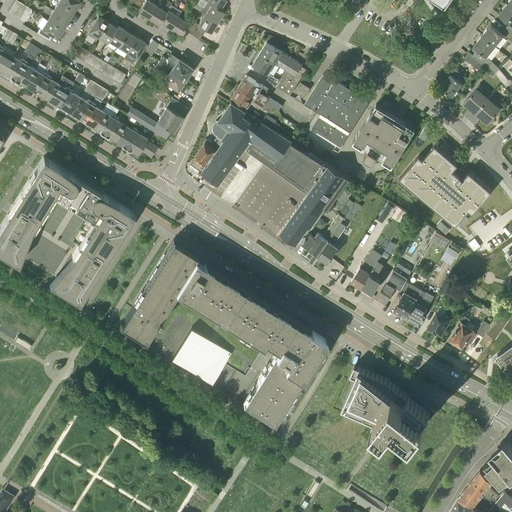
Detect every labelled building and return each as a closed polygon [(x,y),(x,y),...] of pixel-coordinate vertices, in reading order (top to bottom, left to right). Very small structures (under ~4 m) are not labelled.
[(14,15),(22,3),(17,0),(15,0),(9,12),(14,15)] [(59,0),(59,1),(74,10),(80,1),(78,0),(59,0)] [(128,0),(128,1),(140,9),(142,4),(136,0),(128,0)] [(147,0),(136,0),(142,4),(140,9),(138,12),(149,18),(157,5),(147,0)] [(208,0),(207,1),(211,4),(212,4),(220,9),(225,0),(208,0)] [(54,10),(68,19),(74,10),(59,1),(54,10)] [(19,18),(27,6),(22,3),(14,15),(19,18)] [(205,14),(217,22),(224,11),(220,9),(212,4),(211,4),(208,10),(203,7),(197,3),(194,8),(205,14)] [(510,31),(511,32),(511,5),(509,3),(499,14),(509,22),(506,27),(510,31)] [(157,5),(149,18),(159,25),(161,22),(170,7),(166,4),(163,9),(157,5)] [(161,22),(171,29),(178,16),(175,14),(178,9),(171,5),(170,7),(161,22)] [(27,6),(19,18),(24,22),(32,9),(27,6)] [(48,19),(63,28),(68,19),(54,10),(48,19)] [(211,32),(217,22),(205,14),(198,24),(196,23),(189,33),(194,36),(201,26),(205,29),(211,32)] [(98,36),(107,21),(98,15),(89,30),(98,36)] [(178,16),(171,29),(181,35),(184,30),(189,33),(196,23),(191,19),(189,23),(178,16)] [(57,38),(63,28),(48,19),(42,28),(40,27),(37,32),(49,40),(52,35),(57,38)] [(107,21),(98,36),(108,42),(109,40),(116,27),(107,21)] [(118,25),(116,27),(109,40),(118,46),(127,31),(118,25)] [(482,35),(495,46),(504,35),(491,25),(482,35)] [(201,26),(194,36),(199,39),(205,29),(201,26)] [(12,31),(7,28),(2,38),(7,41),(12,31)] [(7,41),(12,44),(18,35),(12,31),(7,41)] [(127,31),(118,46),(127,51),(136,37),(127,31)] [(486,56),(495,46),(482,35),(473,46),(486,56)] [(136,37),(127,51),(136,57),(146,42),(136,37)] [(159,44),(153,40),(150,44),(156,48),(159,44)] [(277,86),(290,94),(298,82),(301,77),(307,69),(302,65),(302,64),(267,42),(260,53),(275,63),(278,57),(282,60),(279,65),(287,70),(281,81),(277,86)] [(2,49),(0,52),(0,69),(3,72),(13,55),(16,51),(5,44),(2,49)] [(145,51),(159,61),(185,78),(188,74),(190,75),(193,70),(191,69),(192,68),(179,58),(174,64),(162,56),(163,55),(149,45),(145,51)] [(80,46),(78,49),(74,55),(83,61),(89,51),(80,46)] [(89,51),(83,61),(92,66),(98,57),(89,51)] [(481,61),(477,58),(469,52),(464,58),(475,68),(481,61)] [(275,63),(260,53),(253,64),(268,73),(275,63)] [(118,58),(113,54),(108,61),(114,64),(118,58)] [(20,60),(13,55),(3,72),(15,79),(25,61),(23,59),(20,60)] [(57,59),(52,56),(46,65),(48,67),(46,71),(49,73),(52,68),(57,59)] [(98,57),(92,66),(102,72),(107,63),(98,57)] [(495,73),(499,68),(488,58),(484,63),(494,72),(495,73)] [(57,71),(62,62),(57,59),(52,68),(49,73),(57,71)] [(25,84),(26,85),(35,69),(38,65),(32,61),(29,65),(28,62),(25,61),(15,79),(19,81),(19,80),(20,81),(21,83),(23,84),(25,84)] [(182,83),(185,78),(159,61),(155,66),(167,74),(164,79),(178,89),(179,88),(180,89),(183,84),(182,83)] [(107,63),(102,72),(111,78),(117,68),(107,63)] [(117,68),(111,78),(120,83),(126,74),(117,68)] [(459,80),(463,74),(456,68),(441,86),(440,85),(439,86),(452,95),(451,97),(462,83),(459,80)] [(499,68),(495,73),(504,84),(509,80),(499,68)] [(35,69),(26,85),(27,86),(28,87),(30,88),(32,88),(37,92),(47,76),(35,69)] [(277,86),(281,81),(270,74),(267,80),(277,86)] [(335,81),(323,74),(305,104),(321,113),(311,128),(341,147),(369,102),(357,95),(359,92),(337,78),(335,81)] [(60,105),(74,82),(62,75),(58,83),(49,99),(60,105)] [(239,85),(266,102),(274,107),(279,110),(282,105),(266,94),(269,89),(246,75),(239,85)] [(58,83),(47,76),(37,92),(49,99),(58,83)] [(154,83),(160,88),(164,82),(158,78),(154,83)] [(102,86),(91,79),(84,90),(95,97),(102,86)] [(72,92),(77,84),(74,82),(60,105),(65,109),(65,110),(68,112),(69,111),(71,112),(80,96),(72,92)] [(301,82),(297,88),(295,91),(304,97),(310,88),(301,82)] [(262,107),(266,102),(239,85),(233,96),(248,105),(251,100),(262,107)] [(95,97),(102,101),(108,90),(102,86),(95,97)] [(169,93),(160,88),(156,93),(164,99),(169,93)] [(476,112),(487,99),(475,89),(464,102),(476,112)] [(91,103),(80,96),(71,112),(72,113),(72,114),(75,116),(76,116),(82,119),(91,103)] [(172,96),(157,121),(151,129),(165,138),(170,129),(172,131),(187,106),(172,96)] [(498,109),(487,99),(476,112),(488,122),(500,107),(498,109)] [(247,112),(232,102),(218,121),(230,129),(230,130),(223,140),(225,141),(202,173),(219,185),(245,148),(295,184),(298,179),(305,184),(307,181),(313,185),(281,230),(297,241),(310,225),(311,226),(323,209),(321,208),(323,205),(328,208),(350,177),(345,174),(262,122),(259,126),(244,116),(247,112)] [(271,113),(274,107),(266,102),(262,107),(271,113)] [(103,110),(91,103),(82,119),(87,122),(88,124),(90,125),(92,125),(93,126),(103,110)] [(107,103),(103,110),(93,126),(94,127),(95,128),(97,129),(99,129),(100,130),(99,131),(104,134),(114,117),(116,115),(119,109),(107,103)] [(363,147),(364,145),(369,148),(364,156),(373,161),(376,155),(378,153),(384,157),(382,159),(392,165),(414,131),(416,128),(377,103),(375,106),(353,141),(363,147)] [(139,122),(144,113),(131,105),(126,114),(139,122)] [(272,127),(276,122),(277,121),(267,114),(263,121),(272,127)] [(115,140),(125,124),(118,120),(118,116),(116,115),(114,117),(104,134),(115,140)] [(205,142),(192,161),(191,161),(192,162),(191,164),(196,167),(197,166),(198,167),(199,166),(200,168),(200,169),(200,170),(200,171),(200,172),(201,173),(202,173),(225,141),(223,140),(230,130),(230,129),(218,121),(217,119),(214,123),(214,124),(213,124),(213,126),(213,127),(213,128),(213,129),(213,130),(214,131),(214,132),(215,133),(216,134),(218,136),(215,141),(221,145),(217,150),(211,146),(213,143),(206,138),(204,142),(205,142)] [(276,122),(272,127),(277,130),(281,125),(276,122)] [(136,131),(125,124),(115,140),(126,147),(136,131)] [(138,153),(140,150),(151,157),(157,147),(146,140),(147,138),(136,131),(126,147),(130,150),(131,149),(132,150),(132,151),(135,153),(136,152),(138,153)] [(419,155),(400,177),(455,225),(468,210),(472,213),(491,191),(468,171),(462,178),(452,170),(457,164),(434,144),(423,158),(419,155)] [(7,214),(0,225),(0,250),(11,257),(15,251),(16,252),(15,254),(16,255),(17,253),(22,255),(32,230),(31,229),(56,190),(58,191),(57,194),(67,200),(69,198),(85,208),(84,211),(95,217),(96,215),(98,216),(74,256),(73,256),(55,276),(59,279),(58,281),(59,281),(60,279),(61,280),(58,286),(73,296),(77,290),(82,293),(81,295),(82,296),(98,270),(96,269),(102,261),(103,262),(120,235),(118,234),(123,226),(125,227),(130,219),(125,216),(129,210),(48,159),(44,166),(39,163),(35,170),(36,171),(31,180),(29,179),(13,205),(15,207),(9,215),(7,214)] [(220,185),(225,189),(235,176),(229,172),(220,185)] [(32,230),(22,255),(32,262),(26,272),(28,273),(35,278),(41,268),(55,276),(73,256),(74,256),(98,216),(96,215),(95,217),(84,211),(85,208),(69,198),(67,200),(57,194),(58,191),(56,190),(31,229),(32,230)] [(348,198),(344,203),(350,207),(354,201),(348,198)] [(356,201),(345,216),(352,220),(362,206),(356,201)] [(383,222),(394,206),(389,202),(378,219),(383,222)] [(346,214),(350,208),(345,205),(341,211),(346,214)] [(400,223),(407,213),(399,207),(392,217),(400,223)] [(318,255),(341,222),(344,217),(339,213),(330,226),(323,235),(318,232),(314,237),(310,233),(307,238),(305,237),(305,238),(306,239),(303,243),(308,246),(307,247),(308,248),(309,249),(308,250),(312,252),(314,252),(318,255)] [(346,226),(341,222),(318,255),(328,261),(331,257),(332,257),(333,256),(332,256),(339,246),(335,243),(346,226)] [(450,239),(443,235),(437,244),(444,248),(450,239)] [(475,238),(468,243),(474,250),(480,246),(475,238)] [(256,340),(264,344),(266,340),(278,347),(244,402),(243,403),(274,422),(275,421),(278,416),(281,418),(331,338),(327,336),(325,339),(308,328),(310,325),(207,261),(206,264),(204,266),(196,261),(199,256),(173,240),(135,302),(121,325),(211,382),(224,361),(238,369),(256,340)] [(373,248),(362,267),(360,266),(351,280),(362,287),(392,241),(391,240),(382,254),(376,250),(373,248)] [(396,244),(392,241),(362,287),(372,293),(381,279),(376,276),(384,263),(396,244)] [(458,249),(451,244),(447,250),(454,255),(458,249)] [(511,250),(506,254),(511,261),(511,343),(496,355),(510,375),(511,373),(511,250)] [(412,270),(398,261),(376,296),(386,302),(396,287),(401,289),(404,283),(406,280),(408,277),(412,270)] [(406,316),(422,289),(406,280),(404,283),(401,289),(398,295),(401,297),(394,309),(400,312),(400,315),(404,317),(406,315),(406,316)] [(422,289),(406,316),(418,323),(431,301),(424,297),(428,292),(422,289)] [(446,325),(451,316),(454,310),(449,307),(443,315),(437,311),(428,327),(429,327),(430,329),(433,331),(435,331),(436,331),(437,329),(442,332),(445,325),(446,325)] [(500,314),(487,334),(495,339),(508,320),(500,314)] [(471,341),(476,333),(472,331),(473,329),(475,326),(469,321),(471,319),(465,315),(448,340),(453,344),(455,341),(462,346),(467,338),(471,341)] [(476,332),(483,336),(484,337),(492,325),(484,320),(476,332)] [(347,406),(361,413),(374,418),(372,420),(384,430),(385,430),(388,426),(395,432),(396,432),(407,441),(430,412),(387,378),(360,366),(346,396),(351,398),(347,406)] [(325,460),(384,430),(372,420),(374,418),(361,413),(301,444),(325,459),(325,460)] [(511,443),(506,437),(502,440),(503,443),(497,448),(494,447),(491,450),(495,455),(496,456),(484,467),(500,485),(511,475),(511,474),(511,443)] [(493,481),(481,469),(473,478),(494,496),(496,498),(499,494),(489,485),(493,481)] [(483,493),(491,500),(494,496),(473,478),(466,488),(480,498),(483,493)] [(497,511),(505,502),(510,495),(503,487),(502,488),(505,491),(498,500),(495,504),(491,509),(497,511)] [(2,488),(0,492),(0,511),(2,511),(13,495),(2,488)] [(477,502),(480,498),(466,488),(458,497),(485,511),(487,511),(490,509),(477,502)] [(497,511),(491,509),(490,509),(487,511),(485,511),(458,497),(450,510),(451,510),(451,511),(497,511)] [(357,511),(343,500),(332,511),(357,511)]
